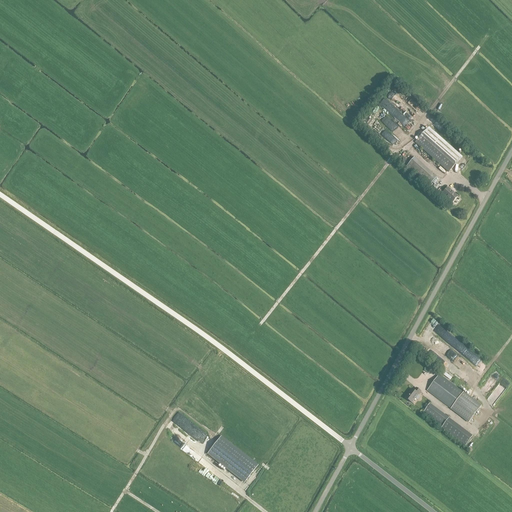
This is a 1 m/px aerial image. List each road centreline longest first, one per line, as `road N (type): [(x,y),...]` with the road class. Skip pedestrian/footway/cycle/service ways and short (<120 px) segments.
road 1 (unclassified): [(351,448),(0,195)]
road 2 (unclassified): [(351,448),(511,154)]
